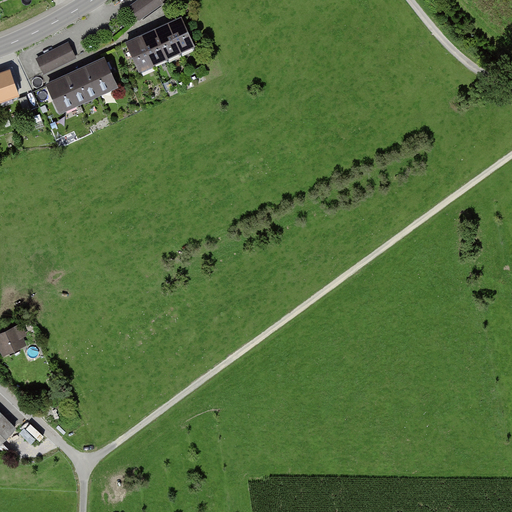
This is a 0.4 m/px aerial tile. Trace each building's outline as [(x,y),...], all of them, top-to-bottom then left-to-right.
[(139,0),(130,7),(139,19),(165,0),(139,0)] [(182,18),(127,43),(140,70),(194,45),(182,18)] [(38,60),(44,73),(76,57),(69,44),(38,60)] [(103,60),(49,84),(62,113),(117,89),(103,60)] [(0,100),(18,94),(10,71),(0,74),(0,100)] [(32,110),(27,96),(19,98),(24,112),(32,110)] [(17,327),(0,334),(0,345),(4,354),(25,344),(17,327)] [(0,443),(15,429),(0,414),(0,443)]
